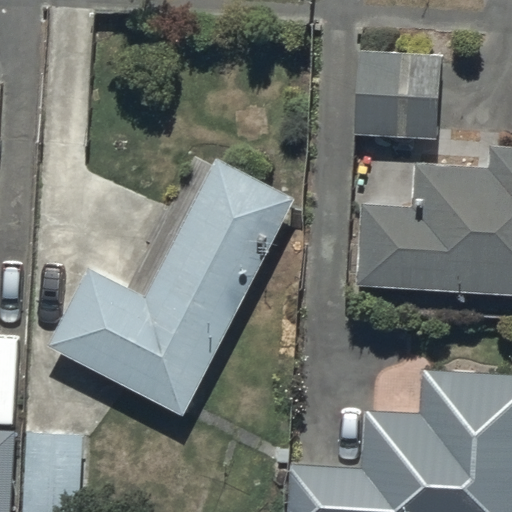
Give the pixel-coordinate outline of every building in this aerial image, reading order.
[(358,49),(356,133),(434,137),(438,52),(358,49)] [(360,203),(355,285),(511,293),(511,148),(489,147),(488,165),(412,161),(409,206),(360,203)] [(91,266),(47,346),(181,416),(295,196),(214,154),(142,292),(91,266)] [(289,467),(287,511),(511,511),(511,376),(423,374),(422,415),(366,413),(364,469),(289,467)] [(0,511),(12,511),(16,431),(0,429),(0,511)] [(27,429),(24,511),(83,511),(86,431),(27,429)]
